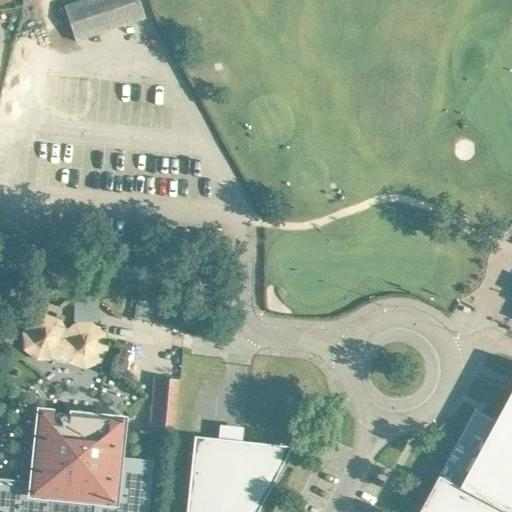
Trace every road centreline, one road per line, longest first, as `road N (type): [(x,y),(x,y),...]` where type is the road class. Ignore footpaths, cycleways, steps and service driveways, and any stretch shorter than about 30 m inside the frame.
road 1 (unclassified): [(343,379),(360,413),(384,425),(417,420),(444,385),(438,348),(399,323),(377,326),(349,351)]
road 2 (unclassified): [(349,351),(260,342),(258,223)]
